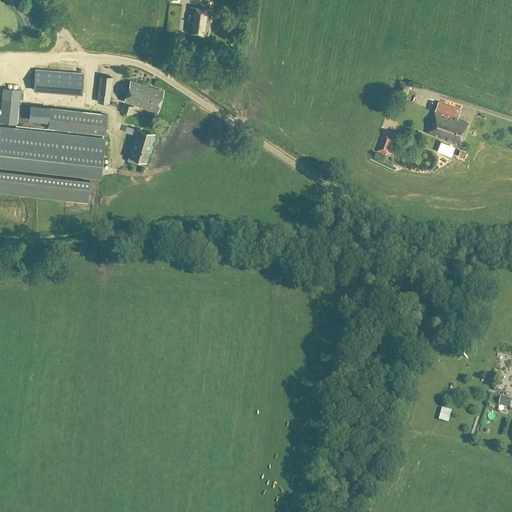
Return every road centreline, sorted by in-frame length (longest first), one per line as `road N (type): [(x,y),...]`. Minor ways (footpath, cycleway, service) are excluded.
road 1 (unclassified): [(511,245),(401,233),(145,67),(70,54)]
road 2 (track): [(95,242),(178,229),(288,245),(337,195)]
